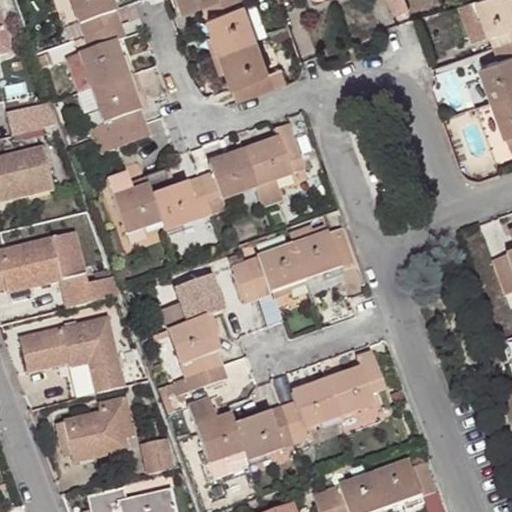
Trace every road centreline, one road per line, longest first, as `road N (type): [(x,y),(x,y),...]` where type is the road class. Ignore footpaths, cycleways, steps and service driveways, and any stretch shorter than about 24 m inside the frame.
road 1 (residential): [(315,86),(401,56),(450,208)]
road 2 (residential): [(151,13),(191,125),(315,86)]
road 3 (residential): [(396,313),(465,511)]
road 4 (residential): [(315,86),(368,235)]
road 5 (residential): [(254,364),(396,313)]
road 6 (residential): [(0,398),(43,511)]
